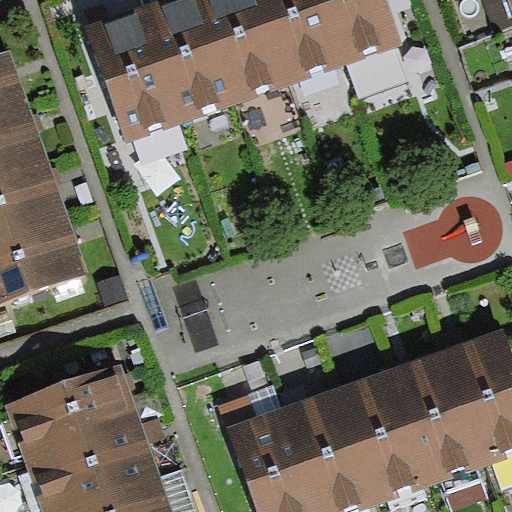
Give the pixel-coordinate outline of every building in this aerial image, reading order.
[(141,13),(183,130),(240,109),(202,0),(176,0),(162,5),(141,13)] [(202,0),(240,109),(295,90),(263,0),(202,0)] [(263,0),(295,90),(349,71),(323,0),(263,0)] [(323,0),(349,71),(403,51),(385,0),(323,0)] [(85,33),(128,149),(183,130),(141,13),(99,28),(85,33)] [(0,124),(31,114),(17,76),(11,59),(0,62),(0,124)] [(0,187),(51,169),(36,129),(31,114),(0,124),(0,187)] [(0,246),(70,222),(56,184),(51,169),(0,187),(0,246)] [(0,314),(91,282),(76,239),(70,222),(0,246),(0,314)] [(448,358),(491,474),(511,466),(511,360),(504,338),(479,347),(448,358)] [(395,376),(436,493),(491,474),(448,358),(420,367),(395,376)] [(24,467),(140,427),(127,389),(121,371),(5,412),(24,467)] [(340,395),(381,511),(436,493),(395,376),(371,384),(340,395)] [(282,416),(317,511),(381,511),(340,395),(314,405),(282,416)] [(227,436),(254,511),(317,511),(282,416),(255,426),(227,436)] [(39,511),(75,511),(160,482),(145,440),(140,427),(24,467),(39,511)] [(171,511),(166,497),(160,482),(75,511),(171,511)]
